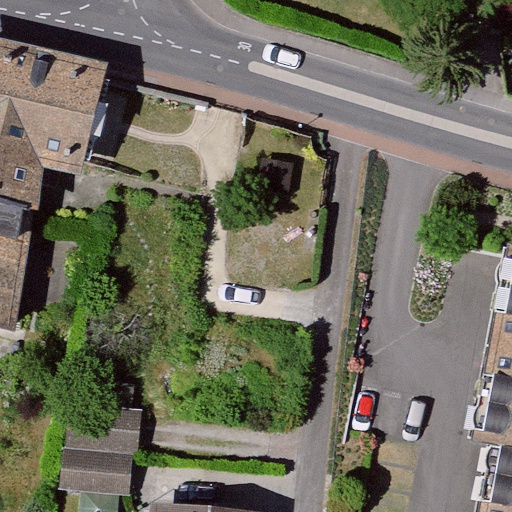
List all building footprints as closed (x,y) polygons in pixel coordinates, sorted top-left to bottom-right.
[(106,71),(0,47),(0,210),(40,219),(50,168),(82,174),(106,71)] [(0,332),(15,336),(40,219),(0,210),(0,332)] [(511,258),(504,257),(470,450),(490,454),(511,457),(511,258)] [(66,448),(132,453),(139,453),(143,409),(70,403),(66,448)] [(66,448),(64,447),(61,490),(129,495),(132,453),(66,448)] [(511,511),(511,457),(490,454),(479,511),(511,511)]
